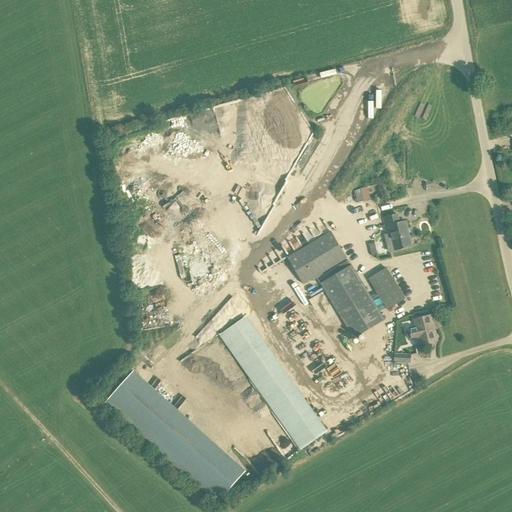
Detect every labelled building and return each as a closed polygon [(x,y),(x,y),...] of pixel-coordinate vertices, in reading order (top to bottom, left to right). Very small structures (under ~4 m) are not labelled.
[(133,140),(127,142),(130,148),(136,146),(133,140)] [(323,142),(316,152),(322,155),(329,146),(323,142)] [(302,168),(313,149),(308,146),(297,165),(302,168)] [(358,203),(363,201),(360,189),(354,191),(358,203)] [(398,223),(396,215),(383,218),(385,226),(388,226),(390,233),(384,234),(388,252),(394,251),(394,249),(411,245),(405,222),(398,223)] [(303,284),(346,258),(330,231),(287,257),(303,284)] [(372,256),(377,255),(374,242),(369,243),(372,256)] [(353,339),(385,320),(352,265),(320,283),(353,339)] [(387,309),(405,298),(386,267),(368,278),(387,309)] [(324,429),(251,309),(223,325),(296,446),(324,429)] [(437,340),(431,316),(413,320),(415,327),(409,329),(412,340),(417,338),(419,345),(437,340)] [(410,363),(411,354),(394,353),(394,362),(410,363)] [(155,362),(160,366),(167,358),(162,355),(155,362)] [(318,366),(320,371),(329,367),(327,363),(318,366)] [(330,377),(336,384),(348,375),(342,368),(330,377)] [(418,391),(423,389),(418,377),(413,379),(418,391)] [(206,394),(213,387),(206,379),(199,386),(206,394)] [(245,462),(220,440),(211,449),(218,454),(213,460),(219,465),(211,473),(224,485),(245,462)] [(209,465),(207,453),(210,452),(209,444),(204,445),(205,451),(198,452),(201,466),(209,465)]
